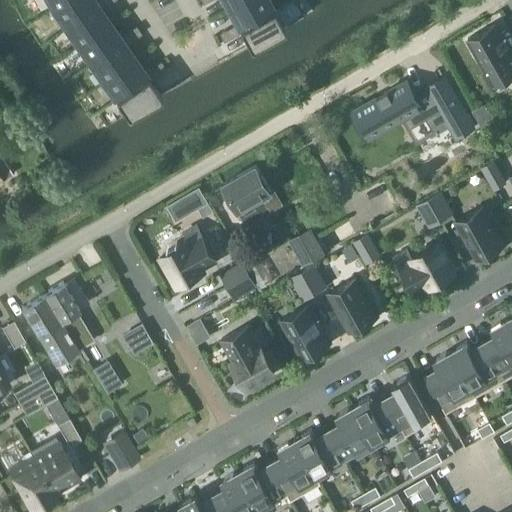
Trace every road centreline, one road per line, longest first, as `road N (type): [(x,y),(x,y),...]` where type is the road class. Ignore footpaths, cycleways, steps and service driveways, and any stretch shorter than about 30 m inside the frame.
road 1 (residential): [(83,511),(511,270)]
road 2 (residential): [(113,224),(499,0)]
road 3 (residential): [(135,0),(182,70),(208,53),(180,0)]
road 4 (residential): [(113,224),(180,341)]
road 5 (residential): [(0,285),(113,224)]
